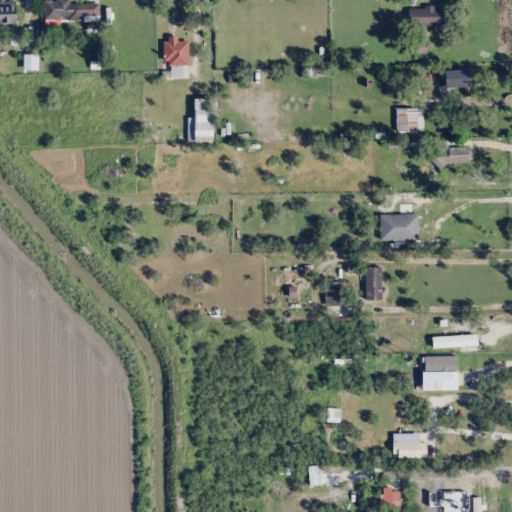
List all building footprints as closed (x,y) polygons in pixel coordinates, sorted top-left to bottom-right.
[(100,19),(100,3),(70,3),(70,0),(44,0),(45,19),(100,19)] [(0,23),(16,24),(16,4),(0,4),(0,23)] [(443,26),(443,7),(408,7),(408,26),(443,26)] [(189,65),(189,40),(164,40),(164,65),(189,65)] [(446,70),(446,88),(471,88),(471,70),(446,70)] [(195,100),(195,143),(214,143),(214,100),(195,100)] [(422,108),(396,108),(396,132),(422,132),(422,108)] [(446,148),(446,163),(471,163),(471,148),(446,148)] [(270,241),(299,241),(299,223),(270,223),(270,241)] [(366,300),(383,300),(383,268),(366,267),(366,300)] [(325,288),(325,305),(350,305),(350,288),(325,288)] [(477,346),(477,335),(433,335),(433,346),(477,346)] [(328,422),(340,422),(340,408),(328,408),(328,422)] [(427,441),(419,441),(419,434),(394,434),(394,457),(427,457),(427,441)] [(367,495),(366,511),(391,511),(391,488),(382,488),(382,495),(367,495)]
